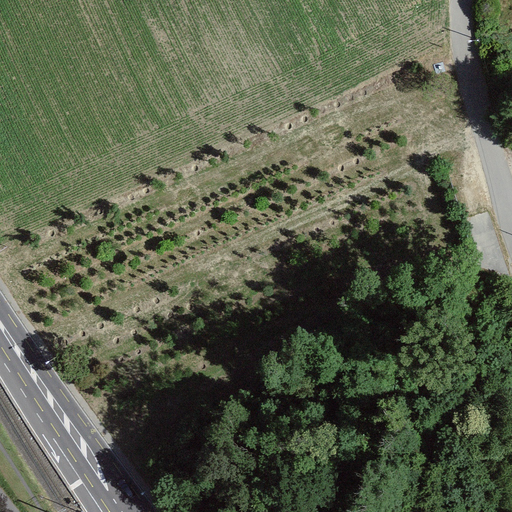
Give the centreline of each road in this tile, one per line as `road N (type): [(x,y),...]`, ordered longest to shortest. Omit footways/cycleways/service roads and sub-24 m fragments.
road 1 (primary): [(0,323),(129,511)]
road 2 (unclassified): [(511,214),(465,48),(462,0)]
